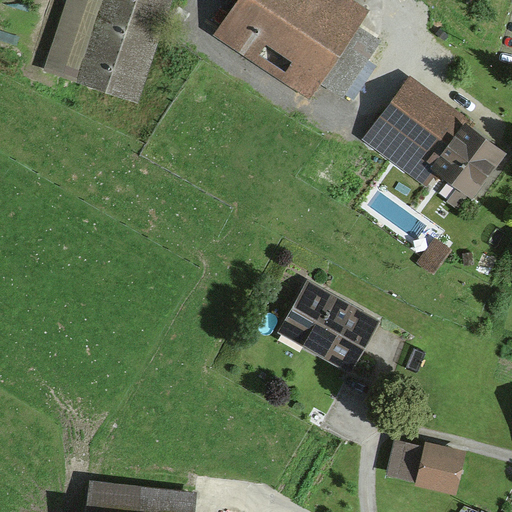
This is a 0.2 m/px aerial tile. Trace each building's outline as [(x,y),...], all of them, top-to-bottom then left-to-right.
[(79,0),(54,72),(139,102),(175,0),(79,0)] [(387,30),(339,0),(240,0),(224,26),(342,101),(387,30)] [(509,145),(410,72),(362,137),(427,185),(440,167),(474,192),(509,145)] [(454,254),(436,240),(421,260),(438,273),(454,254)] [(386,328),(317,289),(292,333),(361,372),(386,328)] [(472,454),(400,438),(392,476),(463,492),(472,454)] [(205,511),(206,502),(101,491),(98,511),(205,511)]
